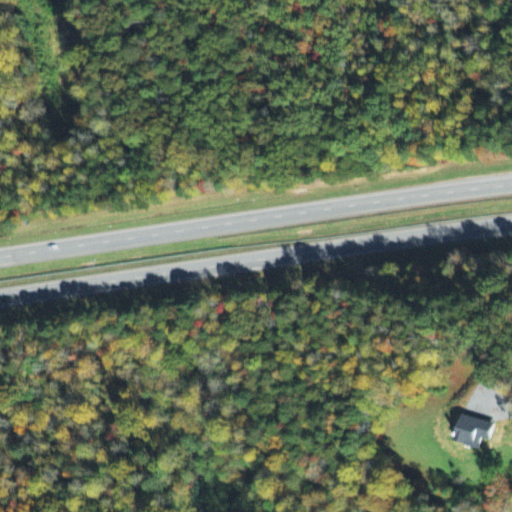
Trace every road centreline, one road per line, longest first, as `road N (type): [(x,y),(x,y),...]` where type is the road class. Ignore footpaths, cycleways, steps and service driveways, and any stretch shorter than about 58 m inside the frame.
road 1 (motorway): [(0,295),(511,223)]
road 2 (motorway): [(511,183),(0,255)]
